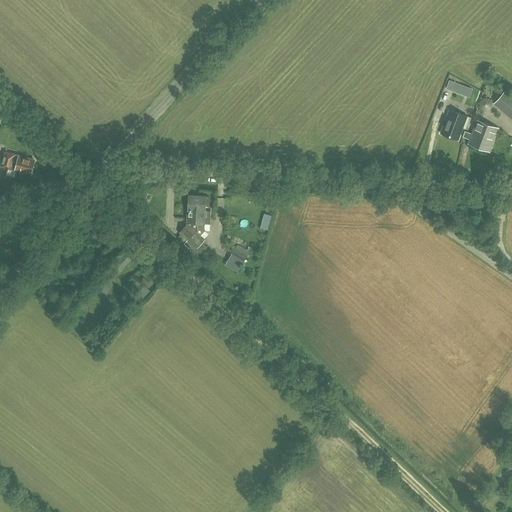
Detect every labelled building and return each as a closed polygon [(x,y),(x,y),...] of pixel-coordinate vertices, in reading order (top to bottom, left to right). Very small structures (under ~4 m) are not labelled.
[(454,91),(457,84),(449,81),(446,88),(454,91)] [(466,87),(463,95),(469,97),(472,89),(466,87)] [(511,118),(511,96),(505,91),(494,103),(511,118)] [(458,140),(467,116),(450,110),(441,133),(458,140)] [(468,132),(466,138),(469,139),(468,143),(489,152),(498,128),(477,120),(471,133),(468,132)] [(31,173),(34,160),(19,156),(19,155),(5,152),(1,166),(23,172),(23,171),(31,173)] [(205,239),(201,235),(206,230),(204,228),(204,224),(211,224),(212,211),(205,211),(206,205),(209,206),(209,196),(206,196),(206,195),(189,194),(187,223),(178,232),(180,234),(178,237),(193,251),(198,256),(207,247),(202,242),(205,239)] [(250,251),(237,244),(235,248),(233,247),(228,254),(230,255),(227,261),(240,269),(250,251)] [(120,272),(133,257),(124,250),(112,265),(111,263),(106,269),(93,283),(105,294),(111,288),(109,286),(120,272)] [(148,287),(151,284),(143,277),(140,281),(148,287)] [(511,443),(511,420),(507,417),(497,435),(511,443)]
